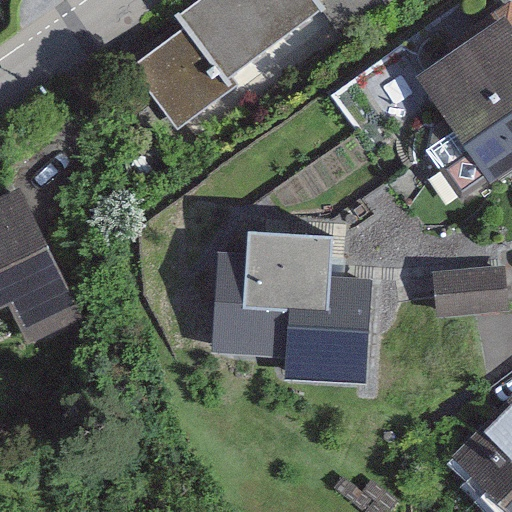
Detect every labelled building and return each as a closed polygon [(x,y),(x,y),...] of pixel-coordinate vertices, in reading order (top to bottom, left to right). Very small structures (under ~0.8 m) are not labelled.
[(186,36),(138,72),(177,133),(237,83),(324,16),(337,34),(387,0),(206,0),(180,21),(186,36)] [(511,29),(504,19),(415,79),(455,138),(431,154),(466,206),(511,174),(511,29)] [(22,196),(0,206),(0,311),(7,307),(30,348),(85,321),(22,196)] [(222,257),(216,360),(285,364),(284,388),(372,393),(378,281),(333,279),(335,245),(250,240),(249,258),(222,257)] [(504,266),(433,274),(438,321),(509,313),(504,266)] [(511,511),(511,403),(453,464),(503,511),(511,511)]
